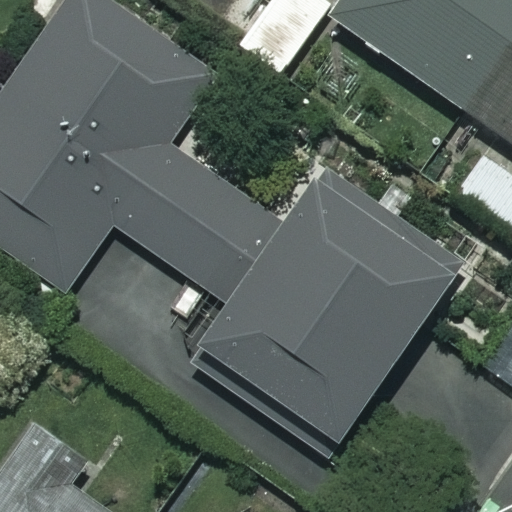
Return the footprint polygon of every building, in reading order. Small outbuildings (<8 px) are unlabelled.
[(215,72),(111,0),(68,0),(0,99),(0,249),(65,294),(111,227),(220,302),(191,345),(336,445),(459,267),(321,171),(283,225),(165,144),(215,72)] [(338,4),(332,0),(274,0),(239,48),(281,80),(338,4)] [(511,0),(346,0),(332,20),(511,147),(511,0)] [(511,174),(482,155),(454,199),(511,235),(511,174)] [(118,481),(33,420),(0,467),(0,511),(109,511),(100,506),(118,481)]
